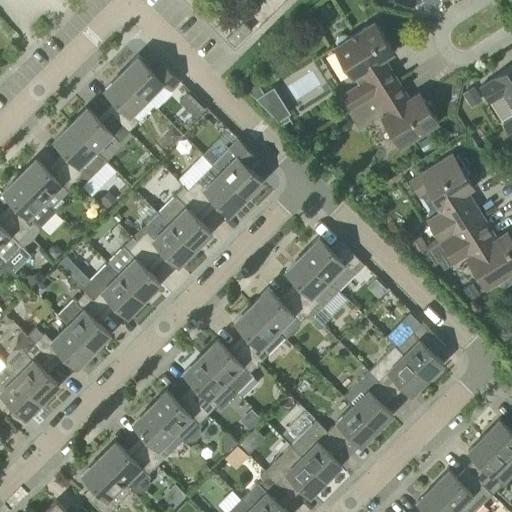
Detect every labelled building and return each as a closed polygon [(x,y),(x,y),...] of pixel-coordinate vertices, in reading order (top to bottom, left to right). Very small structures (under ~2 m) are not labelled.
[(339,96),(348,110),(397,79),(384,57),(394,51),(375,20),(349,36),(345,34),(341,34),(338,36),(335,40),(336,45),(333,46),(353,77),(354,76),(359,83),(339,96)] [(235,46),(252,29),(244,21),(226,37),(235,46)] [(138,55),(121,71),(147,97),(163,81),(170,89),(180,79),(162,61),(153,70),(138,55)] [(511,63),(492,76),(493,77),(480,86),(489,101),(503,93),(511,107),(511,116),(503,122),(511,137),(511,63)] [(111,112),(129,130),(139,120),(131,112),(147,97),(121,71),(105,88),(120,103),(111,112)] [(397,79),(348,110),(359,128),(380,114),(400,146),(439,122),(434,113),(435,109),(430,101),(425,100),(419,91),(409,97),(397,79)] [(268,100),(264,92),(257,81),(256,81),(257,83),(247,89),(262,103),(268,100)] [(474,85),(462,92),(471,106),(482,99),(474,85)] [(87,106),(70,122),(96,148),(112,132),(119,139),(129,130),(111,112),(102,121),(87,106)] [(284,108),(273,115),(282,124),(290,119),(292,122),(292,121),(284,108)] [(346,113),(334,120),(341,131),(353,124),(346,113)] [(107,159),(96,148),(70,122),(54,139),(69,154),(60,163),(78,181),(81,184),(107,159)] [(213,163),(246,196),(262,179),(247,164),(256,155),(238,137),(213,163)] [(185,184),(210,161),(203,152),(177,176),(185,184)] [(452,153),(420,173),(409,180),(417,193),(425,188),(434,202),(439,211),(427,219),(441,240),(483,214),(468,190),(473,186),(465,172),(468,170),(458,155),(455,157),(452,153)] [(36,157),(20,173),(56,210),(56,209),(53,206),(78,181),(60,163),(51,172),(36,157)] [(229,212),(246,196),(213,163),(187,188),(205,206),(214,197),(229,212)] [(56,210),(20,173),(3,190),(18,205),(9,214),(27,232),(37,222),(40,225),(56,210)] [(183,184),(158,210),(195,247),(211,230),(196,215),(205,206),(187,188),(183,184)] [(133,235),(154,257),(163,248),(178,263),(195,247),(158,210),(133,235)] [(0,222),(0,255),(5,260),(21,245),(17,241),(27,232),(9,214),(0,223),(0,222)] [(497,236),(483,214),(441,240),(454,262),(466,254),(471,263),(469,269),(473,275),(479,276),(486,287),(498,280),(501,284),(506,285),(511,281),(511,237),(507,229),(505,230),(497,236)] [(419,231),(407,238),(416,254),(428,247),(426,243),(419,231)] [(133,235),(107,261),(144,297),(161,281),(146,266),(154,257),(133,235)] [(364,263),(343,242),(334,251),(319,236),(302,252),(339,288),(364,263)] [(301,284),(292,293),(310,311),(313,314),(339,288),(302,252),(286,269),(301,284)] [(0,272),(8,264),(5,260),(0,255),(0,272)] [(82,286),(86,290),(103,308),(112,299),(128,314),(144,297),(107,261),(82,286)] [(39,279),(33,285),(40,292),(46,285),(39,279)] [(310,311),(292,293),(283,302),(268,287),(252,303),(277,329),(293,313),(300,320),(305,315),(310,311)] [(103,308),(86,290),(76,300),(73,297),(58,313),(68,323),(93,348),(110,332),(95,317),(103,308)] [(250,335),(241,344),(259,362),(285,336),(277,329),(252,303),(235,320),(250,335)] [(310,311),(305,315),(313,324),(318,320),(313,314),(310,311)] [(511,336),(511,318),(510,316),(492,330),(503,344),(511,336)] [(445,344),(422,321),(397,346),(427,377),(443,361),(436,353),(445,344)] [(27,333),(35,341),(53,359),(61,350),(77,365),(93,348),(68,323),(52,339),(44,331),(43,332),(36,325),(27,333)] [(217,337),(201,354),(226,380),(237,391),(254,374),(250,370),(259,362),(241,344),(232,353),(217,337)] [(8,361),(6,363),(42,399),(59,383),(44,368),(53,359),(35,341),(26,350),(23,346),(21,348),(20,347),(18,346),(17,346),(11,346),(6,350),(5,356),(8,361)] [(394,344),(369,369),(395,395),(404,386),(411,393),(427,377),(397,346),(394,344)] [(226,380),(201,354),(184,371),(199,386),(190,395),(208,412),(218,403),(210,395),(226,380)] [(0,368),(0,408),(2,410),(11,401),(26,416),(42,399),(6,363),(0,368)] [(385,404),(395,395),(369,369),(343,395),(353,404),(376,428),(392,412),(385,404)] [(166,388),(150,405),(185,440),(186,439),(192,442),(198,441),(202,437),(203,431),(200,425),(201,424),(198,422),(208,412),(190,395),(181,403),(166,388)] [(353,404),(327,429),(343,446),(353,437),(360,444),(376,428),(353,404)] [(185,440),(150,405),(133,422),(148,437),(139,445),(157,463),(182,438),(185,441),(185,440)] [(500,417),(484,433),(511,461),(511,419),(507,425),(500,417)] [(316,418),(290,443),(302,455),(325,479),(341,463),(334,455),(343,446),(327,429),(316,418)] [(475,457),(466,466),(482,483),(494,471),(498,476),(503,477),(507,476),(511,470),(511,461),(484,433),(468,450),(475,457)] [(115,439),(99,456),(124,481),(134,491),(136,489),(141,492),(146,491),(150,487),(151,482),(149,477),(150,475),(147,473),(157,463),(139,445),(130,454),(115,439)] [(235,466),(247,454),(235,442),(223,455),(235,466)] [(309,495),(325,479),(302,455),(290,443),(264,469),(268,473),(293,497),(302,488),(309,495)] [(97,488),(88,497),(103,511),(108,511),(116,505),(109,497),(124,481),(99,456),(82,472),(97,488)] [(449,468),(433,484),(460,511),(472,511),(492,492),(482,483),(466,466),(456,476),(449,468)] [(241,496),(251,506),(256,511),(288,511),(283,506),(293,497),(268,473),(259,482),(257,480),(241,496)] [(460,511),(433,484),(417,500),(424,508),(419,511),(460,511)] [(225,511),(256,511),(251,506),(241,496),(225,511)] [(89,511),(80,503),(71,511),(69,511),(56,499),(42,511),(89,511)]
